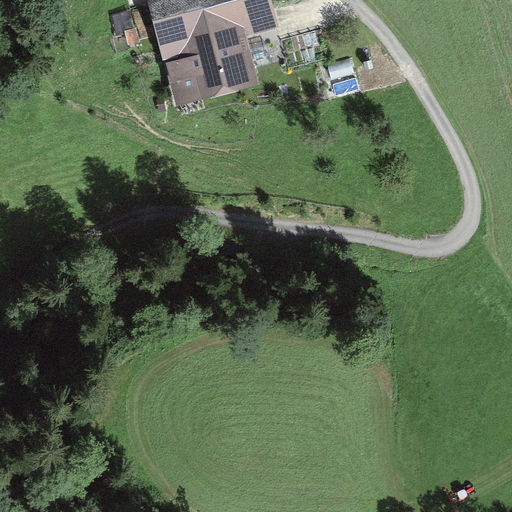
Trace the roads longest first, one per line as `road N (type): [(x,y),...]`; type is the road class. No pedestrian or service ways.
road 1 (track): [(0,300),(105,229),(158,212),(410,246),(456,240)]
road 2 (track): [(456,240),(471,219),(462,159),(388,38),(350,0)]
